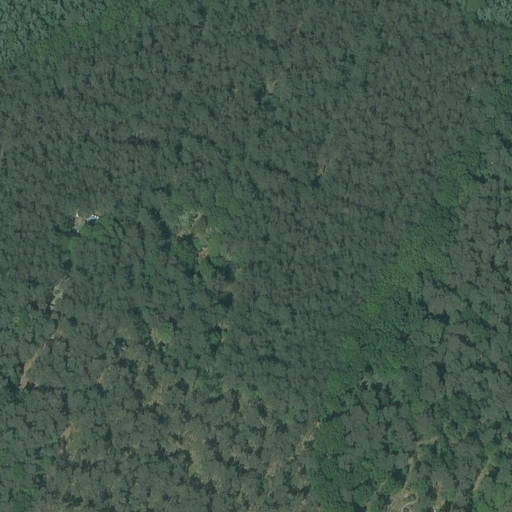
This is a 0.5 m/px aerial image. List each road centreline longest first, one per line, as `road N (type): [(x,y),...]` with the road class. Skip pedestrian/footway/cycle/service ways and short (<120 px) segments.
road 1 (track): [(511,88),(337,407),(334,511)]
road 2 (track): [(0,74),(164,0)]
